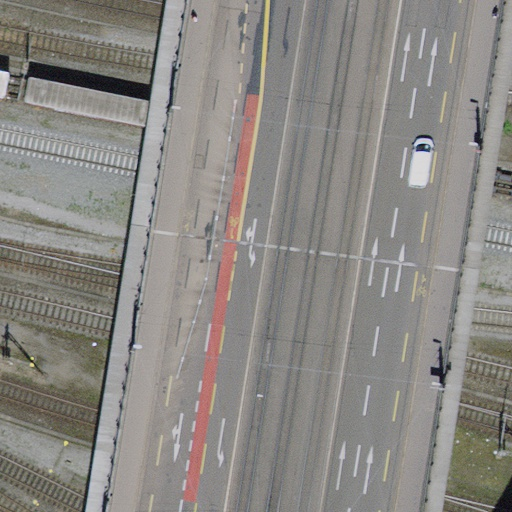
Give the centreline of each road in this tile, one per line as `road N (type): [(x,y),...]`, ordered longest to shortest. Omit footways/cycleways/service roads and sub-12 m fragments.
road 1 (primary): [(259,0),(172,511)]
road 2 (primary): [(347,511),(428,0)]
